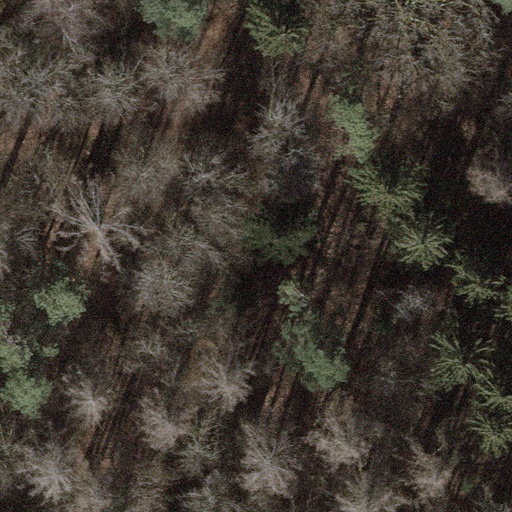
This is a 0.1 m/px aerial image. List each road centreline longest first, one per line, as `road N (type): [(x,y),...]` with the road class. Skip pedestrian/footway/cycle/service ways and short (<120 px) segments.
road 1 (track): [(0,370),(243,54)]
road 2 (track): [(0,152),(243,54),(293,0)]
